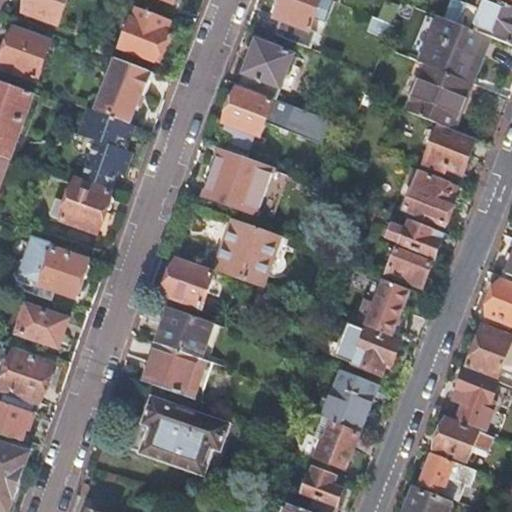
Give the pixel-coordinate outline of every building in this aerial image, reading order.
[(69,0),(30,0),(26,13),(60,25),(69,0)] [(281,22),(276,36),(311,49),(316,35),(309,32),(313,23),(325,27),(333,6),(321,2),(316,0),(280,0),(279,4),(281,4),(275,19),(281,22)] [(511,5),(497,0),(488,0),(476,30),(490,36),(511,44),(511,5)] [(171,21),(137,8),(133,20),(132,19),(120,49),(155,62),(161,48),(163,49),(167,36),(165,36),(171,21)] [(440,16),(426,54),(472,72),(477,58),(481,60),(490,36),(476,30),(440,16)] [(393,25),(374,18),(369,31),(388,39),(393,25)] [(53,40),(17,26),(1,69),(38,82),(53,40)] [(245,74),(240,86),(275,99),(278,101),(282,89),(295,57),(258,42),(245,74)] [(426,54),(422,64),(427,65),(468,82),(472,72),(426,54)] [(125,62),(116,59),(107,80),(117,83),(125,62)] [(94,111),(130,124),(138,105),(142,95),(146,96),(155,74),(125,62),(117,83),(107,80),(94,111)] [(427,65),(408,112),(455,130),(473,84),(468,82),(427,65)] [(0,81),(0,156),(10,160),(34,94),(0,81)] [(322,145),(332,122),(278,101),(275,99),(273,103),(239,90),(238,91),(234,93),(230,103),(232,108),(225,124),(233,127),(230,133),(234,135),(231,144),(250,152),(256,137),(260,138),(266,123),(322,145)] [(142,95),(138,105),(142,107),(146,96),(142,95)] [(92,141),(78,178),(111,189),(117,172),(125,150),(134,126),(130,124),(94,111),(85,107),(75,135),(92,141)] [(425,167),(444,174),(446,169),(462,175),(476,142),(440,128),(425,167)] [(125,150),(117,172),(126,175),(134,153),(125,150)] [(219,153),(204,196),(259,216),(274,173),(219,153)] [(0,188),(10,160),(0,156),(0,188)] [(446,226),(455,202),(451,201),(456,187),(421,173),(406,210),(446,226)] [(76,181),(62,221),(98,233),(112,193),(76,181)] [(263,289),(282,237),(219,215),(201,267),(263,289)] [(437,231),(414,222),(410,232),(396,226),(391,240),(404,246),(404,247),(437,260),(443,245),(433,241),(437,231)] [(60,246),(43,240),(35,263),(34,263),(28,266),(23,279),(27,286),(32,288),(35,288),(33,295),(53,302),(57,290),(66,294),(77,298),(89,263),(58,252),(60,246)] [(424,290),(435,263),(400,249),(390,276),(424,290)] [(177,261),(165,295),(203,308),(215,274),(177,261)] [(358,324),(393,338),(412,291),(386,280),(376,304),(367,300),(358,324)] [(511,286),(502,283),(490,315),(511,323),(511,286)] [(66,294),(57,290),(53,302),(62,305),(66,294)] [(28,307),(18,334),(59,348),(68,320),(28,307)] [(200,359),(201,360),(214,324),(170,309),(158,344),(200,359)] [(511,334),(486,324),(468,370),(497,381),(500,372),(511,377),(511,334)] [(402,345),(349,325),(336,358),(383,376),(388,362),(394,364),(402,345)] [(145,382),(194,400),(200,384),(192,381),(200,359),(158,344),(145,382)] [(15,353),(3,389),(41,403),(53,366),(15,353)] [(375,400),(381,386),(343,371),(337,385),(324,418),(326,418),(361,433),(363,433),(375,400)] [(465,405),(459,421),(486,432),(495,412),(490,410),(499,387),(466,374),(455,402),(465,405)] [(149,428),(140,455),(203,478),(213,451),(219,453),(229,427),(151,399),(142,425),(149,428)] [(0,401),(0,433),(22,440),(26,429),(30,431),(35,414),(0,401)] [(495,412),(486,432),(498,437),(506,417),(495,412)] [(480,432),(448,420),(436,450),(467,462),(480,432)] [(346,470),(360,436),(334,426),(327,443),(325,442),(318,459),(346,470)] [(0,443),(0,510),(5,511),(9,511),(28,452),(0,443)] [(435,454),(421,487),(460,502),(466,486),(471,487),(477,471),(455,462),(435,454)] [(315,498),(310,509),(316,511),(336,511),(344,494),(337,491),(341,483),(314,472),(305,494),(315,498)] [(414,491),(405,511),(451,511),(453,506),(414,491)]
